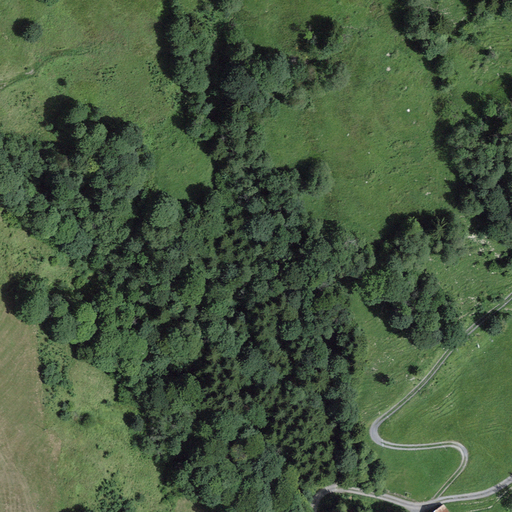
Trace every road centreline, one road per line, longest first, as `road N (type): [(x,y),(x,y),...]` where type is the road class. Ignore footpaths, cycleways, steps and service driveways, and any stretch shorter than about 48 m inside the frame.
road 1 (track): [(511,297),(372,432),(390,446),(465,448),(462,466),(431,502),(486,493),(511,477)]
road 2 (track): [(431,502),(332,487),(322,491),(317,511)]
